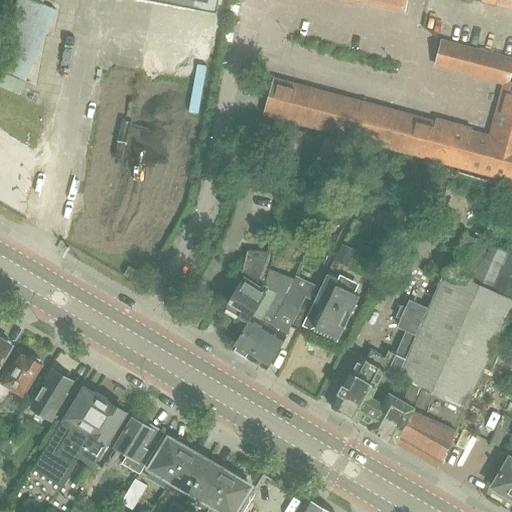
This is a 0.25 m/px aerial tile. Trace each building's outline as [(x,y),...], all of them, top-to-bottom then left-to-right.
[(156,0),(195,7),(218,12),(220,0),(156,0)] [(406,0),(366,0),(405,9),(406,0)] [(511,60),(507,81),(511,82),(511,0),(494,0),(494,2),(511,6),(511,0),(511,60)] [(507,81),(511,60),(511,58),(442,40),(436,63),(507,81)] [(350,139),(360,101),(274,78),(264,116),(350,139)] [(493,131),(511,135),(511,82),(507,81),(493,131)] [(397,152),(407,114),(360,101),(350,139),(397,152)] [(444,165),(454,123),(436,118),(435,121),(407,114),(397,152),(444,165)] [(256,140),(276,145),(281,127),(260,122),(256,140)] [(511,135),(493,131),(491,136),(472,131),(473,128),(454,123),(444,165),(511,183),(511,135)] [(300,155),(303,145),(306,133),(289,128),(285,140),(283,150),(300,155)] [(323,139),(315,163),(337,171),(346,147),(323,139)] [(329,198),(314,235),(324,239),(337,209),(341,211),(344,204),(329,198)] [(442,460),(446,453),(467,407),(511,305),(511,252),(464,231),(448,267),(430,305),(428,308),(409,300),(406,306),(401,304),(396,315),(401,317),(400,319),(397,327),(406,331),(395,355),(388,351),(385,358),(381,366),(393,372),(390,379),(395,382),(398,376),(410,383),(402,399),(389,392),(383,403),(379,401),(364,426),(369,429),(395,444),(400,435),(442,460)] [(242,274),(227,300),(223,307),(248,321),(250,316),(263,292),(264,293),(267,287),(263,285),(271,254),(248,252),(243,273),(242,274)] [(141,273),(128,266),(123,275),(136,282),(141,273)] [(314,331),(337,343),(361,294),(340,284),(343,278),(329,272),(315,302),(326,307),(314,331)] [(287,298),(286,298),(283,303),(277,313),(249,359),(266,369),(270,362),(285,336),(305,296),(307,293),(293,285),(287,298)] [(250,316),(248,321),(232,349),(249,359),(277,313),(283,303),(286,298),(276,292),(258,321),(250,316)] [(0,361),(12,342),(0,334),(0,361)] [(351,373),(335,400),(331,407),(357,422),(364,426),(379,401),(371,397),(377,385),(381,387),(386,377),(390,379),(393,372),(381,366),(385,358),(373,352),(370,350),(366,358),(361,356),(351,373)] [(22,395),(41,364),(38,362),(39,359),(32,355),(29,356),(27,355),(25,357),(19,353),(7,371),(5,370),(0,377),(0,400),(1,401),(9,387),(22,395)] [(54,421),(59,412),(68,396),(65,394),(72,382),(69,380),(69,377),(64,375),(61,376),(52,371),(31,407),(54,421)] [(91,467),(94,462),(125,412),(118,408),(117,405),(112,402),(110,403),(105,400),(107,399),(95,392),(94,393),(83,387),(48,444),(33,469),(62,487),(77,462),(75,461),(77,458),(91,467)] [(139,473),(164,433),(133,413),(113,445),(127,453),(121,462),(139,473)] [(511,417),(504,414),(491,440),(499,444),(511,420),(511,417)] [(10,429),(0,446),(0,449),(8,454),(19,435),(10,429)] [(148,465),(170,479),(189,449),(186,443),(182,441),(177,443),(168,437),(157,455),(155,453),(148,465)] [(194,448),(189,449),(170,479),(182,486),(180,488),(189,494),(208,462),(200,456),(198,451),(194,448)] [(511,497),(511,496),(511,457),(510,457),(493,486),(494,487),(493,488),(502,493),(505,493),(511,497)] [(199,497),(211,504),(229,474),(227,469),(223,466),(218,467),(208,462),(189,494),(197,499),(199,497)] [(234,473),(229,474),(211,504),(224,511),(234,511),(250,486),(242,481),(240,476),(234,473)] [(135,479),(120,503),(132,510),(147,486),(135,479)] [(328,511),(306,499),(298,511),(328,511)] [(167,511),(177,511),(181,506),(173,501),(167,511)]
